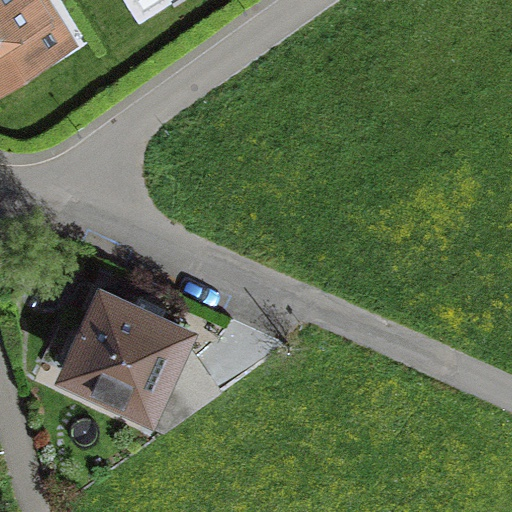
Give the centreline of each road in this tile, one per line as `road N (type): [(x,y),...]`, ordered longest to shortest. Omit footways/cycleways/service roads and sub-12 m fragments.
road 1 (residential): [(64,200),(511,398)]
road 2 (residential): [(64,200),(147,111),(306,0)]
road 3 (residential): [(0,385),(37,511)]
